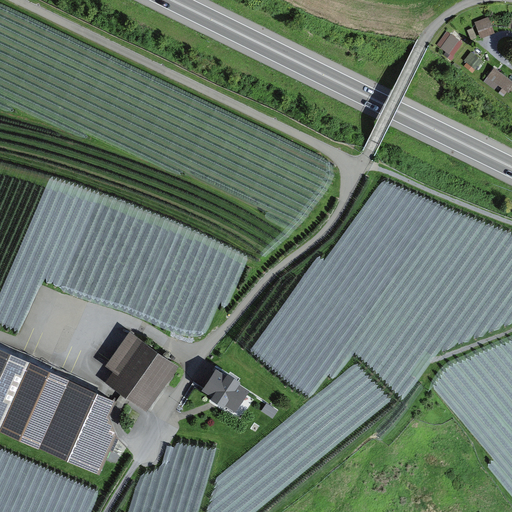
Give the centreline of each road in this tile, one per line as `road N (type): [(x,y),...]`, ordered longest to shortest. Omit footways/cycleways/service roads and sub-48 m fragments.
road 1 (track): [(14,0),(359,168)]
road 2 (trunk): [(173,0),(511,167)]
road 3 (track): [(158,423),(217,334),(347,201),(359,168)]
road 4 (track): [(0,342),(115,390),(158,423)]
road 5 (track): [(385,439),(418,399),(434,360),(511,329)]
road 6 (track): [(511,222),(362,162)]
road 7 (track): [(359,168),(420,44)]
